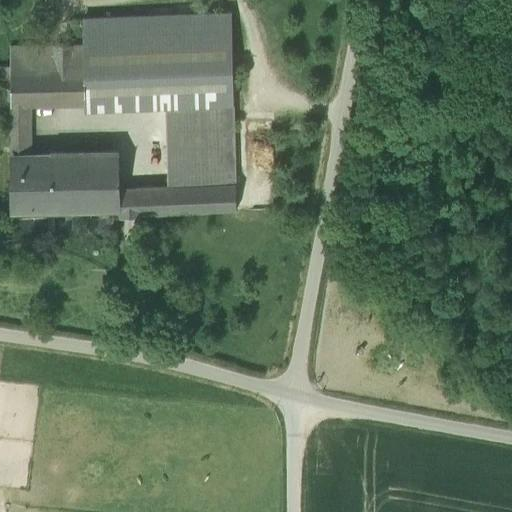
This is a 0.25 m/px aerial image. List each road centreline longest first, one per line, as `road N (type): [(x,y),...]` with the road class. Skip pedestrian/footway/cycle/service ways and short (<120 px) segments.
road 1 (unclassified): [(290,397),(363,0)]
road 2 (unclassified): [(0,335),(145,353),(290,397)]
road 3 (unclassified): [(290,397),(362,423),(511,441)]
